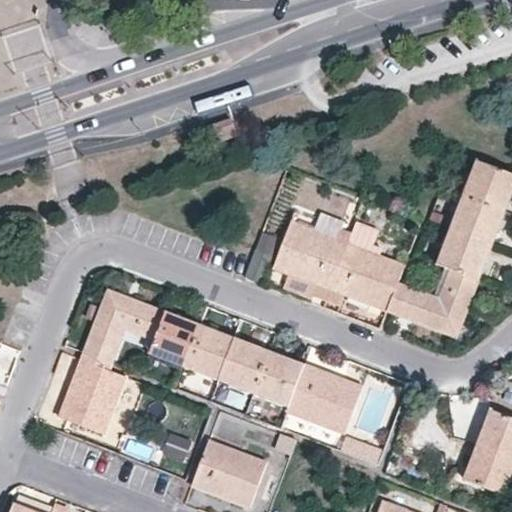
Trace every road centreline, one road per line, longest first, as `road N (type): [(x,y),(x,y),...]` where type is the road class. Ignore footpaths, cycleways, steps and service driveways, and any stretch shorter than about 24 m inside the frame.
road 1 (residential): [(3,456),(72,271),(93,253),(120,253),(441,375),(462,376),(511,340)]
road 2 (primary): [(0,152),(468,0)]
road 3 (primary): [(326,0),(107,73)]
road 4 (residential): [(145,511),(3,456)]
